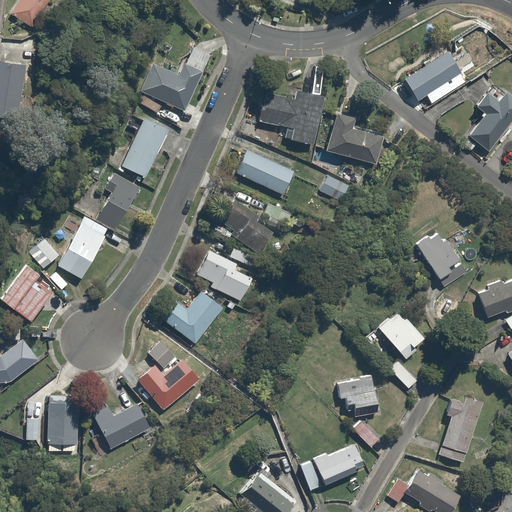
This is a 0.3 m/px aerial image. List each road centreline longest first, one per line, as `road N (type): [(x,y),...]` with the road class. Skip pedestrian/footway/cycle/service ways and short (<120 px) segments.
road 1 (residential): [(245,37),(153,244),(95,339)]
road 2 (residential): [(336,37),(352,65),(403,111),(511,191)]
road 3 (residential): [(354,511),(453,360),(497,355)]
